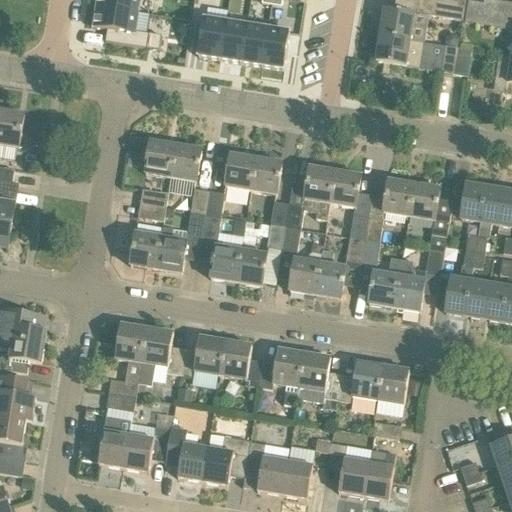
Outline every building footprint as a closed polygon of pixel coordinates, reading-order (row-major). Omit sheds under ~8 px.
[(96,0),(96,7),(137,13),(139,0),(96,0)] [(275,0),(273,0),(272,8),(284,10),(285,2),(275,0)] [(428,5),(466,11),(467,0),(422,0),(421,4),(428,5)] [(511,5),(480,0),(469,0),(468,12),(511,19),(511,5)] [(428,5),(421,4),(420,16),(464,23),(466,11),(428,5)] [(96,7),(92,29),(107,31),(105,43),(146,50),(148,35),(134,33),(137,13),(96,7)] [(381,38),(411,43),(415,17),(385,12),(381,38)] [(466,24),(510,31),(511,19),(468,12),(466,24)] [(205,22),(199,61),(220,64),(226,26),(205,22)] [(226,26),(220,64),(241,67),(247,29),(226,26)] [(247,29),(241,67),(262,71),(268,32),(247,29)] [(268,32),(262,71),(283,74),(289,36),(268,32)] [(446,39),(445,44),(449,49),(454,50),(459,47),(460,41),(457,36),(451,35),(446,39)] [(381,38),(376,65),(420,72),(425,45),(411,43),(381,38)] [(459,51),(446,49),(442,75),(455,77),(459,51)] [(459,51),(455,77),(469,79),(473,53),(459,51)] [(511,59),(501,58),(497,84),(508,86),(511,86),(511,59)] [(425,101),(423,112),(424,112),(434,114),(435,102),(425,101)] [(480,105),(468,103),(466,115),(478,117),(480,105)] [(58,128),(83,128),(84,104),(58,104),(58,128)] [(25,118),(0,113),(0,148),(20,152),(25,118)] [(40,138),(42,124),(29,122),(27,136),(40,138)] [(172,181),(177,149),(151,145),(146,177),(172,181)] [(203,153),(177,149),(172,181),(197,185),(203,153)] [(128,167),(141,170),(143,157),(130,155),(128,167)] [(257,162),(231,158),(226,190),(252,194),(257,162)] [(283,166),(257,162),(252,194),(278,198),(283,166)] [(0,183),(5,184),(13,185),(15,173),(0,170),(0,183)] [(287,231),(302,233),(305,214),(318,216),(317,222),(328,223),(330,208),(336,175),(310,171),(308,187),(294,185),(291,208),(290,208),(287,231)] [(336,175),(330,208),(357,212),(352,241),(365,243),(372,198),(359,196),(362,179),(336,175)] [(415,188),(389,184),(387,200),(372,198),(365,243),(381,246),(386,216),(410,220),(415,188)] [(445,257),(450,227),(453,207),(439,205),(441,192),(415,188),(410,220),(435,224),(430,254),(445,257)] [(486,191),(467,188),(462,222),(480,225),(486,191)] [(476,257),(485,258),(488,243),(489,244),(491,233),(492,227),(499,228),(505,194),(486,191),(480,225),(481,225),(478,240),(476,257)] [(191,215),(208,218),(211,195),(195,192),(191,215)] [(141,207),(167,211),(170,197),(143,193),(141,207)] [(511,195),(505,194),(499,228),(511,230),(511,195)] [(208,218),(223,220),(226,198),(211,195),(208,218)] [(3,196),(2,204),(10,205),(11,197),(3,196)] [(16,205),(14,205),(14,206),(10,205),(2,204),(0,203),(0,248),(8,250),(16,205)] [(290,208),(276,205),(272,229),(287,231),(290,208)] [(139,221),(165,225),(167,211),(141,207),(139,221)] [(187,239),(204,242),(208,218),(191,215),(187,239)] [(217,244),(219,244),(223,220),(208,218),(204,242),(217,244)] [(283,253),(287,231),(272,229),(268,251),(283,253)] [(302,233),(287,231),(283,253),(298,255),(302,233)] [(162,241),(136,237),(131,269),(157,273),(162,241)] [(476,257),(478,240),(469,238),(466,255),(476,257)] [(182,277),(185,262),(188,245),(162,241),(157,273),(182,277)] [(365,243),(352,241),(348,265),(361,267),(365,243)] [(381,246),(365,243),(361,267),(377,269),(381,246)] [(243,253),(217,248),(214,267),(212,282),(237,286),(243,253)] [(268,257),(243,253),(237,286),(262,290),(268,257)] [(279,281),(292,284),(290,295),(315,299),(321,266),(322,258),(313,256),(309,259),(308,264),(297,263),(298,255),(283,253),(279,281)] [(342,303),(344,289),(347,271),(332,268),(335,255),(323,253),(322,258),(321,266),(315,299),(342,303)] [(445,257),(430,254),(426,278),(440,280),(437,299),(438,299),(445,257)] [(476,257),(466,255),(464,269),(462,269),(462,267),(457,266),(457,263),(455,263),(453,282),(471,285),(473,272),(476,257)] [(485,258),(476,257),(473,272),(483,273),(485,258)] [(389,278),(374,276),(371,293),(369,307),(395,312),(403,263),(392,261),(389,278)] [(420,316),(423,296),(425,284),(412,281),(415,265),(403,263),(395,312),(420,316)] [(511,268),(511,264),(503,263),(501,278),(510,280),(511,268)] [(465,319),(471,285),(453,282),(452,282),(446,316),(465,319)] [(490,288),(471,285),(465,319),(484,322),(490,288)] [(508,291),(490,288),(484,322),(503,325),(508,291)] [(511,291),(508,291),(503,325),(511,326),(511,291)] [(47,335),(39,334),(41,319),(9,314),(9,313),(0,311),(0,338),(3,343),(9,345),(12,346),(10,359),(8,359),(5,359),(4,360),(2,362),(1,364),(0,366),(0,368),(0,372),(28,377),(30,364),(42,366),(47,335)] [(137,400),(139,387),(148,333),(121,328),(116,362),(129,364),(129,366),(131,366),(131,364),(137,365),(136,370),(139,371),(136,386),(126,385),(113,383),(110,396),(137,400)] [(181,378),(185,353),(172,351),(174,337),(148,333),(139,387),(137,400),(145,401),(147,388),(153,389),(153,385),(156,368),(169,370),(168,376),(181,378)] [(226,345),(200,341),(198,355),(185,353),(181,378),(180,385),(192,387),(194,374),(221,379),(226,345)] [(264,366),(250,364),(253,349),(226,345),(221,379),(247,383),(246,388),(260,391),(264,366)] [(298,402),(306,358),(279,353),(276,368),(264,366),(260,391),(273,393),(274,387),(288,389),(285,407),(297,409),(298,402)] [(336,413),(342,378),(329,376),(332,362),(306,358),(298,402),(325,406),(324,412),(336,413)] [(378,404),(384,370),(357,366),(355,381),(342,378),(336,413),(337,414),(338,403),(352,405),(352,400),(378,404)] [(410,375),(384,370),(378,404),(405,408),(410,375)] [(0,406),(1,406),(0,411),(0,420),(26,424),(32,425),(36,401),(30,400),(24,399),(26,385),(32,386),(33,385),(0,379),(0,406)] [(420,399),(423,384),(412,382),(409,397),(420,399)] [(194,394),(180,391),(178,403),(192,405),(194,394)] [(137,400),(110,396),(108,411),(135,415),(137,400)] [(26,424),(0,420),(0,460),(20,463),(26,424)] [(129,439),(116,437),(118,423),(108,421),(105,435),(99,468),(124,472),(129,439)] [(401,429),(382,426),(375,425),(373,438),(399,443),(401,429)] [(166,467),(181,470),(178,481),(203,485),(209,452),(185,448),(188,434),(172,431),(172,432),(170,441),(166,467)] [(149,477),(151,467),(154,443),(129,439),(124,472),(149,477)] [(209,452),(203,485),(229,490),(230,483),(244,485),(251,445),(225,441),(223,454),(209,452)] [(331,455),(332,446),(317,443),(316,453),(331,455)] [(511,463),(511,443),(493,450),(499,468),(511,463)] [(243,490),(258,493),(258,495),(283,499),(288,465),(264,461),(266,447),(251,445),(244,485),(243,490)] [(347,449),(346,448),(332,446),(331,455),(346,458),(347,449)] [(395,471),(394,471),(396,457),(386,455),(383,470),(370,467),(364,500),(389,504),(395,471)] [(20,463),(0,460),(0,475),(18,479),(20,463)] [(364,500),(370,467),(344,463),(339,496),(364,500)] [(511,483),(511,463),(499,468),(505,486),(511,483)] [(288,465),(283,499),(308,503),(313,469),(288,465)] [(476,466),(461,471),(464,480),(479,475),(476,466)] [(479,475),(464,480),(467,489),(482,484),(479,475)] [(35,483),(24,481),(22,491),(33,493),(35,483)] [(11,511),(5,492),(0,493),(0,511),(11,511)] [(488,501),(473,506),(474,511),(486,511),(491,510),(488,501)]
